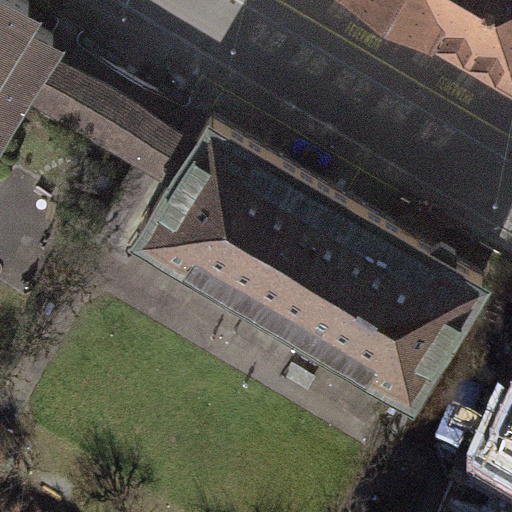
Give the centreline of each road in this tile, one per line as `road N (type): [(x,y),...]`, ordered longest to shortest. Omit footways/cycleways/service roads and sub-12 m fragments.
road 1 (residential): [(511,198),(186,0)]
road 2 (unknown): [(454,458),(511,336)]
